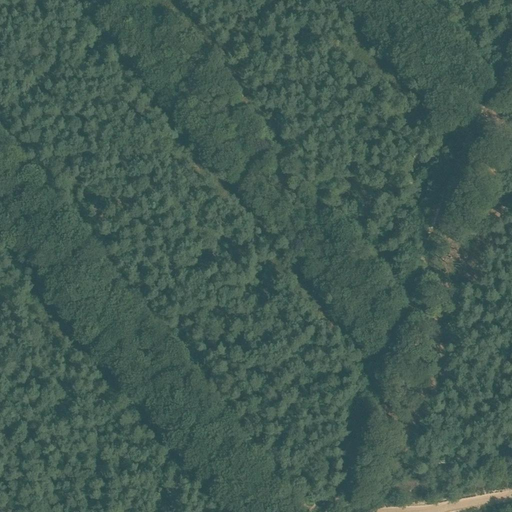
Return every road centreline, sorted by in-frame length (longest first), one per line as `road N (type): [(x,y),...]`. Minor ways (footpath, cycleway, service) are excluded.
road 1 (track): [(119,0),(394,335)]
road 2 (track): [(0,182),(273,511)]
road 3 (track): [(394,335),(478,112),(511,51)]
road 4 (track): [(352,511),(351,447),(394,335)]
road 5 (track): [(352,475),(511,457)]
road 6 (track): [(407,292),(450,274),(490,208),(511,199)]
road 7 (track): [(386,0),(478,112)]
road 8 (track): [(511,497),(381,511)]
